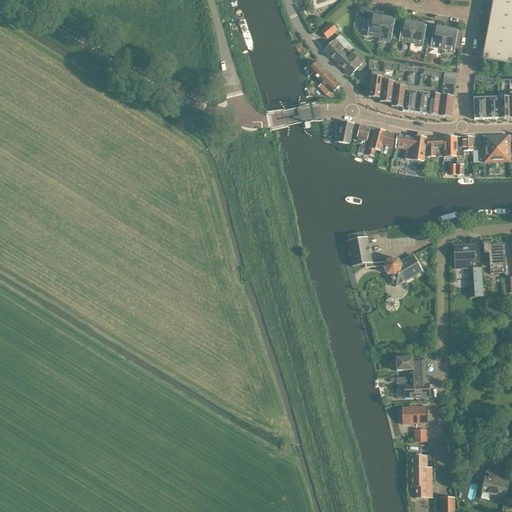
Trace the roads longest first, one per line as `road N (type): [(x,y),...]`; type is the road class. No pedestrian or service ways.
road 1 (residential): [(442,478),(442,233),(511,230)]
road 2 (tertiary): [(243,119),(143,77),(11,0)]
road 3 (residential): [(460,127),(472,4),(420,0)]
road 4 (unclassified): [(243,119),(209,0)]
